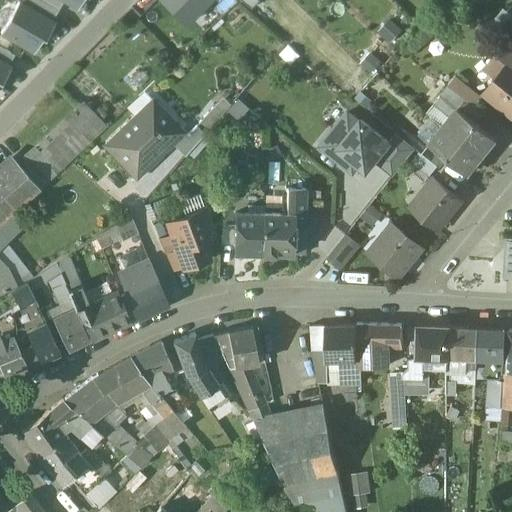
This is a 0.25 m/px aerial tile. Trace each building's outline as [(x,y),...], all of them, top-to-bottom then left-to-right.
[(39,0),(24,0),(22,5),(53,22),(59,11),(39,0)] [(39,0),(59,11),(65,1),(63,0),(39,0)] [(63,0),(81,10),(86,0),(63,0)] [(161,0),(187,24),(210,0),(161,0)] [(259,0),(239,0),(251,9),(259,0)] [(20,3),(2,34),(39,55),(56,24),(53,22),(22,5),(20,3)] [(511,47),(506,42),(495,55),(507,65),(509,63),(511,66),(511,47)] [(0,46),(0,61),(10,67),(16,56),(0,46)] [(507,65),(495,55),(486,67),(498,77),(507,65)] [(0,87),(11,68),(10,67),(0,61),(0,87)] [(498,77),(485,93),(511,114),(511,66),(509,63),(507,65),(498,77)] [(466,100),(449,86),(442,95),(458,109),(466,100)] [(221,95),(176,145),(186,155),(230,104),(221,95)] [(458,109),(442,95),(428,113),(444,126),(458,109)] [(107,127),(83,99),(16,161),(40,189),(107,127)] [(153,100),(105,145),(137,178),(184,133),(170,118),(166,121),(151,105),(154,101),(153,100)] [(225,113),(238,122),(248,110),(235,100),(225,113)] [(484,114),(466,100),(458,109),(476,124),(484,114)] [(476,124),(458,109),(444,126),(444,127),(481,157),(495,139),(476,124)] [(348,112),(320,147),(344,166),(350,158),(339,149),(360,122),(348,112)] [(389,143),(361,121),(360,122),(339,149),(350,158),(361,166),(367,171),(374,162),(389,143)] [(481,157),(444,127),(430,145),(448,160),(467,175),(481,157)] [(415,149),(397,134),(389,143),(374,162),(393,177),(415,149)] [(448,160),(430,145),(422,154),(438,167),(440,168),(448,160)] [(422,154),(420,153),(413,162),(430,176),(438,167),(422,154)] [(350,158),(344,166),(355,174),(361,166),(350,158)] [(0,174),(0,223),(4,220),(12,213),(40,189),(16,161),(0,174)] [(461,201),(435,179),(412,208),(438,229),(461,201)] [(306,189),(288,189),(287,214),(294,214),(294,226),(305,226),(306,189)] [(205,210),(168,224),(173,238),(184,268),(184,269),(209,260),(203,242),(210,224),(205,210)] [(0,223),(0,247),(15,231),(23,224),(12,213),(4,220),(0,223)] [(264,214),(236,213),(235,253),(263,254),(264,214)] [(287,214),(264,214),(263,254),(278,255),(278,254),(293,254),(294,226),(294,214),(287,214)] [(131,218),(116,226),(121,239),(122,241),(138,234),(131,218)] [(423,248),(392,224),(368,254),(398,279),(423,248)] [(116,226),(96,236),(101,249),(121,239),(116,226)] [(346,235),(328,258),(338,267),(357,244),(346,235)] [(173,238),(161,242),(174,272),(184,268),(173,238)] [(57,263),(47,269),(53,278),(61,273),(57,263)] [(141,269),(121,279),(128,293),(121,297),(132,322),(169,305),(157,280),(151,265),(141,269)] [(0,269),(0,287),(14,281),(8,268),(6,266),(0,269)] [(47,269),(34,278),(40,286),(53,278),(47,269)] [(81,286),(75,271),(62,276),(69,291),(81,286)] [(26,282),(10,290),(16,300),(20,307),(26,303),(34,299),(31,292),(26,282)] [(81,286),(69,291),(76,309),(77,310),(89,304),(86,297),(81,286)] [(10,290),(0,294),(0,307),(16,300),(10,290)] [(89,304),(77,310),(78,312),(80,312),(92,339),(120,327),(132,322),(121,297),(118,291),(96,301),(89,304)] [(68,292),(58,297),(66,314),(76,309),(68,292)] [(93,294),(86,297),(89,304),(96,301),(93,294)] [(43,318),(34,299),(26,303),(38,326),(40,325),(38,321),(43,318)] [(66,314),(54,320),(68,350),(90,340),(78,312),(77,310),(76,309),(66,314)] [(12,310),(0,317),(0,336),(1,337),(3,336),(0,329),(14,323),(12,310)] [(38,326),(28,331),(42,361),(59,353),(43,318),(38,321),(40,325),(38,326)] [(358,324),(326,325),(326,349),(326,361),(327,361),(350,361),(358,361),(358,360),(361,359),(359,344),(358,324)] [(402,325),(358,324),(359,344),(387,344),(403,344),(402,325)] [(309,326),(312,350),(326,349),(326,325),(309,326)] [(449,328),(419,326),(419,333),(419,357),(418,358),(448,359),(449,328)] [(252,327),(228,332),(232,350),(235,368),(250,365),(259,363),(252,327)] [(265,362),(258,327),(252,327),(259,363),(265,362)] [(479,329),(449,328),(448,359),(447,370),(447,373),(452,373),(466,373),(466,360),(478,360),(478,358),(479,329)] [(506,330),(479,329),(478,358),(488,358),(504,358),(505,358),(506,330)] [(228,332),(214,335),(218,344),(222,353),(232,350),(228,332)] [(419,333),(407,332),(409,356),(419,357),(419,333)] [(208,369),(195,334),(174,342),(187,377),(210,411),(228,399),(208,369)] [(16,335),(2,341),(1,337),(0,336),(0,364),(4,374),(25,365),(27,368),(28,368),(18,345),(17,345),(16,335)] [(161,342),(130,356),(130,357),(150,384),(151,384),(159,394),(170,387),(163,373),(168,370),(173,368),(161,342)] [(218,344),(207,349),(217,373),(228,367),(222,353),(218,344)] [(387,344),(359,344),(361,359),(362,366),(389,364),(389,351),(387,351),(387,344)] [(326,349),(312,350),(312,352),(315,366),(328,366),(327,361),(326,361),(326,349)] [(232,350),(222,353),(228,367),(243,399),(261,391),(250,365),(235,368),(232,350)] [(419,357),(409,356),(410,367),(404,372),(405,390),(419,390),(419,378),(425,378),(425,369),(447,370),(448,359),(418,358),(419,357)] [(130,357),(98,375),(116,402),(117,403),(141,389),(150,384),(130,357)] [(504,358),(488,358),(486,379),(489,379),(487,407),(500,408),(501,407),(504,358)] [(358,360),(358,361),(350,361),(350,373),(362,373),(362,366),(361,359),(358,360)] [(328,366),(315,366),(319,383),(328,382),(328,366)] [(404,372),(390,374),(394,431),(408,430),(405,390),(404,372)] [(98,375),(92,378),(64,400),(75,410),(90,422),(116,402),(98,375)] [(159,394),(151,384),(150,384),(141,389),(143,394),(157,411),(163,419),(173,411),(159,394)] [(261,391),(243,399),(249,411),(266,404),(261,391)] [(64,400),(23,432),(40,457),(67,436),(64,432),(58,424),(62,421),(75,410),(64,400)] [(266,404),(249,411),(253,421),(272,417),(267,404),(266,404)] [(509,407),(506,406),(506,405),(503,405),(501,417),(500,432),(507,433),(509,407)] [(272,417),(253,421),(263,442),(282,481),(301,511),(347,511),(325,406),(302,411),(307,431),(290,434),(286,414),(272,417)] [(500,408),(487,407),(486,417),(501,417),(503,407),(501,407),(500,408)] [(459,411),(452,408),(448,418),(454,420),(459,411)] [(75,410),(62,421),(70,428),(92,448),(103,435),(90,422),(75,410)] [(135,424),(144,435),(152,429),(166,445),(177,436),(163,419),(157,411),(146,421),(143,418),(135,424)] [(186,427),(173,411),(163,419),(177,436),(186,427)] [(302,411),(286,414),(290,434),(307,431),(302,411)] [(70,428),(62,421),(58,424),(64,432),(70,428)] [(263,442),(253,421),(241,424),(252,444),(263,442)] [(139,445),(118,425),(105,436),(141,468),(152,458),(138,446),(139,445)] [(166,445),(152,429),(144,435),(158,452),(166,445)] [(511,433),(507,433),(500,432),(498,448),(511,449),(511,433)] [(67,436),(40,457),(50,470),(63,485),(71,478),(75,475),(71,469),(64,460),(71,454),(77,450),(67,436)] [(511,449),(500,448),(499,457),(511,459),(511,449)] [(82,455),(77,450),(71,454),(78,464),(84,460),(85,459),(82,455)] [(111,471),(100,459),(98,461),(87,450),(82,455),(85,459),(84,460),(93,470),(94,469),(103,478),(111,471)] [(78,464),(71,454),(64,460),(71,469),(78,464)] [(71,478),(77,484),(93,470),(84,460),(78,464),(71,469),(75,475),(71,478)] [(93,470),(77,484),(85,494),(103,478),(94,469),(93,470)] [(369,474),(347,475),(348,496),(354,495),(365,495),(369,495),(369,474)] [(101,508),(119,491),(106,477),(88,494),(101,508)] [(200,511),(222,511),(234,498),(214,482),(207,490),(214,496),(200,511)] [(44,511),(29,494),(11,509),(7,511),(44,511)] [(365,495),(354,495),(355,509),(366,509),(365,495)] [(160,497),(147,511),(157,511),(161,508),(166,502),(160,497)]
